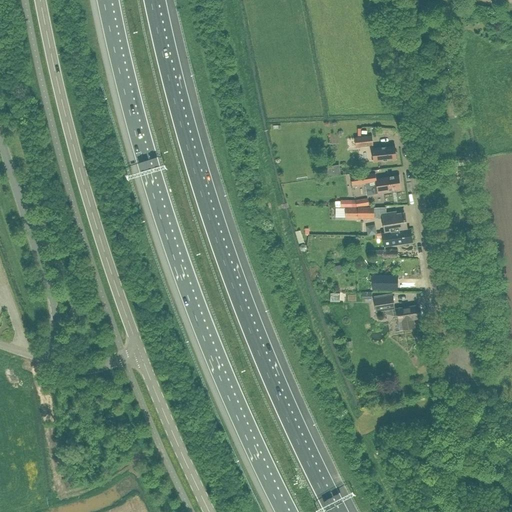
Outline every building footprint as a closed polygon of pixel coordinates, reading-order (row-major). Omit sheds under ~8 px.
[(355,147),(372,145),(371,135),(355,137),(355,147)] [(394,151),(394,145),(372,147),(374,161),(395,159),(395,157),(396,156),(396,152),(394,151)] [(365,186),(366,194),(376,193),(376,191),(383,190),(384,190),(399,188),(398,175),(382,178),(371,180),(371,185),(365,186)] [(368,204),(367,197),(355,199),(356,205),(368,204)] [(359,208),(340,208),(334,208),(334,217),(357,217),(373,217),(373,207),(359,206),(359,208)] [(384,232),(406,229),(404,212),(388,214),(388,212),(381,213),(384,232)] [(412,242),(410,228),(406,229),(384,232),(382,232),(375,233),(375,237),(382,236),(384,246),(412,242)] [(397,257),(397,249),(375,249),(375,257),(397,257)] [(397,275),(372,275),(372,289),(397,290),(397,275)] [(330,301),(339,301),(340,293),(330,293),(330,301)] [(376,311),(395,308),(392,294),(373,297),(376,311)] [(413,327),(412,319),(419,318),(417,305),(396,308),(398,321),(401,320),(402,328),(413,327)] [(376,450),(380,459),(386,457),(382,448),(376,450)]
